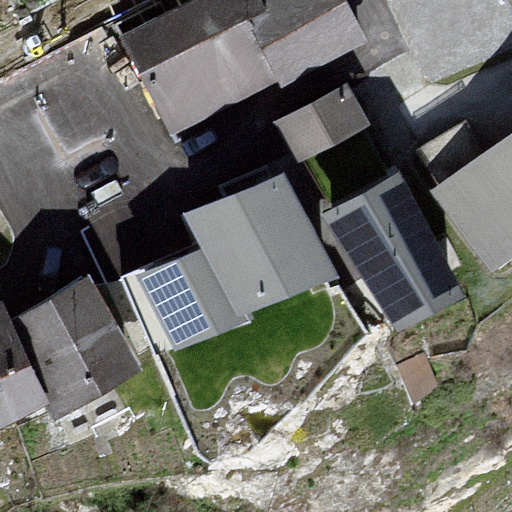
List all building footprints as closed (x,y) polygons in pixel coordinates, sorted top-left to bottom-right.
[(365,35),(346,0),(177,0),(116,32),(168,133),(365,35)] [(366,115),(343,74),(269,115),(293,158),(366,115)] [(511,249),(511,115),(424,183),(489,268),(511,249)] [(458,283),(392,155),(314,202),(391,320),(458,283)] [(334,265),(277,159),(176,198),(196,237),(128,264),(172,345),(250,314),(246,304),(334,265)] [(141,365),(83,264),(7,308),(46,392),(39,397),(50,415),(141,365)] [(0,413),(45,392),(0,293),(0,413)]
